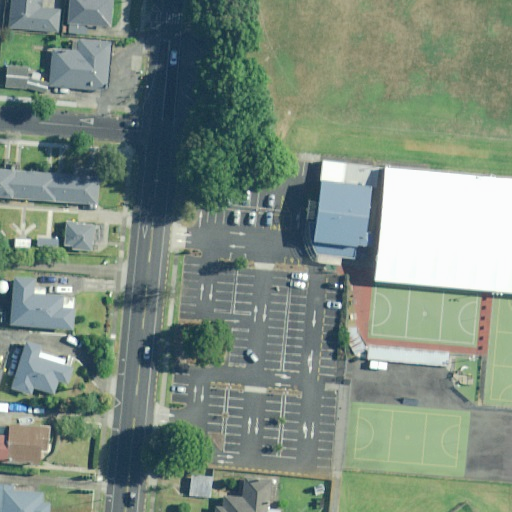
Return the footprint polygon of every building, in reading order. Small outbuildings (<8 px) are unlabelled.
[(43,18),(24,17),(24,0),(0,0),(0,38),(12,39),(42,40),(43,18)] [(95,6),(53,4),(52,33),(94,34),(95,6)] [(105,92),(108,53),(109,40),(69,38),(68,49),(50,47),(46,86),(105,92)] [(26,66),(0,64),(0,86),(24,88),(42,94),(44,83),(25,79),(26,66)] [(315,178),(312,177),(306,240),(312,252),(350,258),(351,244),(358,245),(365,185),(372,186),(375,166),(368,165),(342,162),(339,181),(315,178)] [(491,176),(376,166),(368,281),(480,288),(491,176)] [(82,188),(0,182),(0,209),(80,214),(82,188)] [(78,233),(47,230),(45,256),(76,259),(78,233)] [(46,304),(18,303),(18,287),(0,286),(0,335),(16,336),(57,337),(57,318),(46,317),(46,304)] [(366,346),(365,359),(444,366),(446,354),(366,346)] [(32,358),(10,351),(0,381),(0,397),(17,404),(19,397),(37,403),(41,390),(51,393),(59,371),(31,362),(32,358)] [(0,471),(29,473),(31,424),(0,422),(0,471)] [(212,476),(190,475),(188,496),(210,497),(212,476)] [(268,482),(243,481),(242,499),(223,498),(222,507),(215,507),(214,511),(279,511),(280,510),(266,509),(268,482)] [(32,511),(33,510),(24,509),(25,501),(0,498),(0,511),(32,511)]
